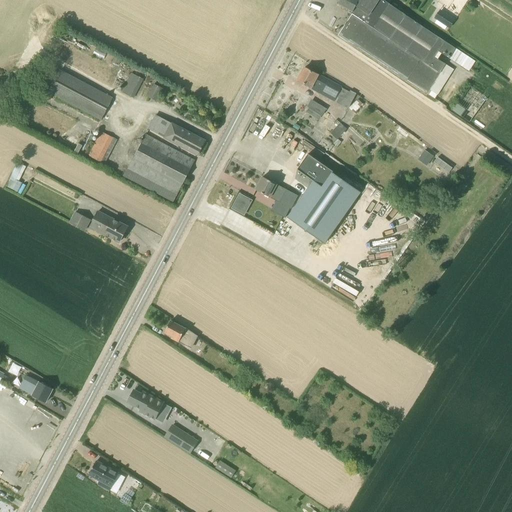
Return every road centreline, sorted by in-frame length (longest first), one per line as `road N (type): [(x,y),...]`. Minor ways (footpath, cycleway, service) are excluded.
road 1 (primary): [(29,511),(300,0)]
road 2 (track): [(293,12),(511,160)]
